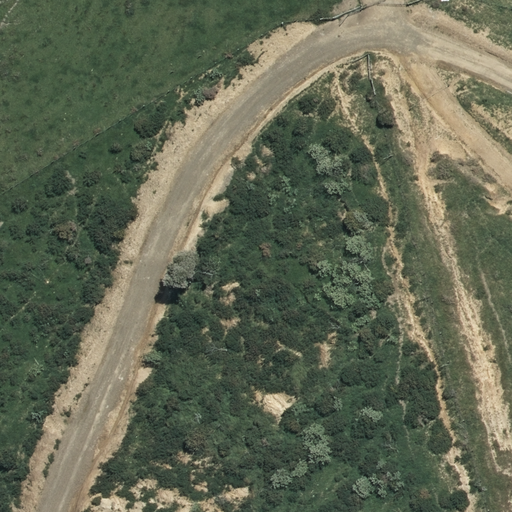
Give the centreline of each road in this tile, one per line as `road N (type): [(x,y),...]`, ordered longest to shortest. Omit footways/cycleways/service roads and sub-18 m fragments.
road 1 (track): [(501,511),(371,11),(511,91)]
road 2 (track): [(50,511),(147,297),(249,105),(371,11),(369,0)]
